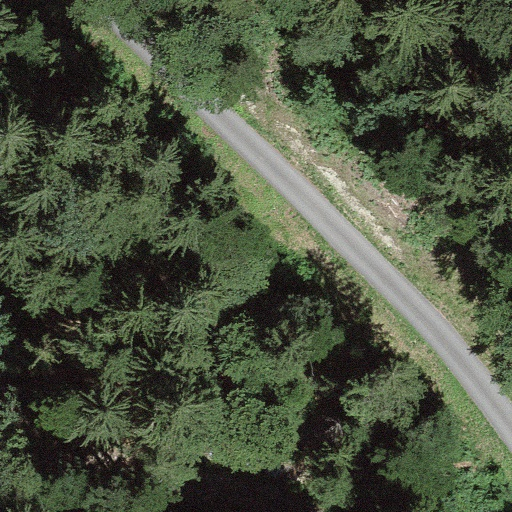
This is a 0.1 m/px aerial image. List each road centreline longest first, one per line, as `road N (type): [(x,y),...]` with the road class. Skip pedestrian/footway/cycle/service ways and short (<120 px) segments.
road 1 (track): [(96,0),(435,332),(511,425)]
road 2 (track): [(0,390),(88,455),(283,511)]
